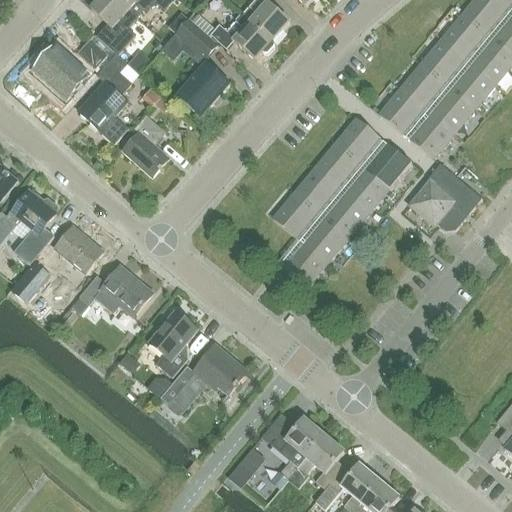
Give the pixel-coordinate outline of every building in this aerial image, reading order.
[(113,0),(102,0),(91,13),(113,33),(110,36),(119,43),(138,21),(113,0)] [(113,0),(138,21),(150,9),(151,10),(157,7),(165,13),(176,1),(175,0),(113,0)] [(267,0),(255,0),(241,16),(274,45),(290,26),(268,6),(271,3),(267,0)] [(294,0),(304,10),(314,0),(294,0)] [(511,0),(476,0),(380,116),(378,119),(387,127),(432,166),(511,69),(511,0)] [(203,6),(196,13),(211,27),(218,20),(203,6)] [(220,29),(211,38),(227,52),(234,44),(257,64),(263,57),(265,58),(269,58),(275,51),(275,46),(273,45),(274,45),(241,16),(239,16),(235,21),(235,23),(225,34),(220,29)] [(189,21),(171,42),(203,71),(178,100),(202,120),(230,88),(203,65),(219,48),(189,21)] [(91,42),(78,56),(98,72),(109,58),(91,42)] [(84,84),(50,55),(32,77),(66,106),(84,84)] [(104,85),(78,116),(100,135),(101,135),(115,147),(127,133),(113,120),(125,107),(118,100),(129,88),(119,79),(128,68),(117,58),(97,80),(104,85)] [(146,91),(168,108),(176,98),(155,80),(146,91)] [(169,129),(197,152),(205,143),(178,119),(169,129)] [(168,163),(154,150),(165,136),(147,120),(136,134),(140,137),(123,156),(152,181),(168,163)] [(355,123),(272,224),(289,238),(296,244),(277,266),(283,271),(282,273),(306,294),(408,166),(376,140),(355,123)] [(424,192),(409,210),(435,231),(438,227),(439,228),(442,231),(446,234),(456,234),(464,224),(466,222),(470,217),(483,202),(449,174),(441,168),(441,167),(427,183),(430,185),(424,192)] [(0,205),(17,185),(18,184),(17,183),(6,174),(5,173),(4,173),(1,170),(0,168),(0,205)] [(28,194),(3,225),(26,245),(15,257),(29,269),(54,240),(44,232),(56,218),(55,217),(57,214),(57,211),(48,203),(44,204),(42,206),(28,194)] [(104,257),(74,232),(57,252),(50,246),(37,262),(66,286),(74,277),(81,283),(85,277),(86,278),(104,257)] [(43,298),(56,283),(34,265),(22,279),(43,298)] [(97,279),(71,311),(81,319),(95,302),(114,317),(120,310),(133,320),(153,297),(121,270),(107,288),(97,279)] [(196,334),(174,315),(148,347),(164,359),(156,368),(172,381),(187,363),(178,355),(196,334)] [(182,420),(208,388),(215,394),(218,391),(227,399),(246,375),(214,349),(193,374),(188,369),(161,401),(182,420)] [(125,363),(115,364),(116,377),(137,376),(135,350),(124,351),(125,363)] [(511,407),(497,425),(505,432),(500,438),(505,442),(506,446),(507,447),(504,450),(511,456),(511,407)] [(284,432),(272,446),(292,463),(281,476),(288,482),(323,439),(303,423),(296,431),(290,426),(284,432)] [(344,470),(336,464),(343,456),(323,439),(288,482),(299,492),(310,479),(309,478),(315,470),(323,477),(316,484),(326,492),(344,470)] [(239,468),(229,480),(242,490),(252,478),(239,468)] [(360,507),(379,485),(359,469),(352,477),(344,470),(326,492),(336,501),(343,493),(352,500),(344,510),(345,511),(343,511),(355,511),(360,507)] [(279,475),(272,485),(280,491),(288,482),(281,476),(279,475)] [(389,511),(398,501),(379,485),(360,507),(355,511),(389,511)]
